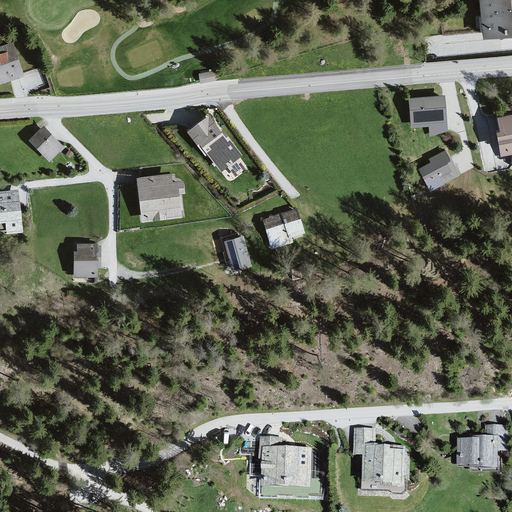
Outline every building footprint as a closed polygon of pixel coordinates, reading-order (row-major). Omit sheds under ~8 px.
[(511,0),(480,0),(483,33),(511,30),(511,0)] [(8,43),(0,46),(0,84),(21,77),(8,43)] [(214,79),(213,71),(200,74),(201,82),(214,79)] [(443,95),(410,98),(412,124),(430,123),(431,134),(446,129),(443,95)] [(500,129),(496,130),(500,151),(511,148),(511,113),(497,116),(500,129)] [(208,115),(189,130),(205,152),(207,150),(221,168),(240,153),(222,129),(220,131),(208,115)] [(30,139),(49,159),(62,146),(43,126),(30,139)] [(448,159),(444,151),(430,158),(431,161),(419,167),(426,181),(450,169),(446,160),(448,159)] [(170,173),(138,177),(144,218),(180,214),(177,192),(183,191),(182,180),(171,181),(170,173)] [(0,219),(6,219),(7,230),(21,228),(17,189),(0,190),(0,219)] [(297,208),(262,218),(271,246),(289,240),(288,236),(304,231),(297,208)] [(242,236),(225,240),(233,269),(250,264),(242,236)] [(97,243),(78,243),(78,251),(75,251),(75,275),(96,275),(96,266),(100,266),(100,246),(97,246),(97,243)] [(453,442),(454,469),(495,468),(495,453),(507,453),(506,429),(485,429),(482,440),(453,442)] [(360,490),(399,490),(404,450),(375,448),(374,433),(351,432),(350,459),(360,460),(360,490)] [(254,492),(308,494),(312,452),(282,451),(282,442),(259,440),(254,492)]
